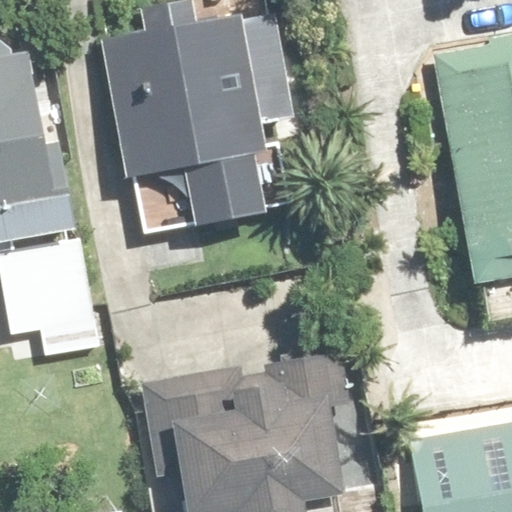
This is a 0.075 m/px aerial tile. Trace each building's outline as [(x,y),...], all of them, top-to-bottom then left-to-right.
[(144,32),(103,40),(130,175),(184,165),(195,225),(267,211),(255,153),(268,150),(263,122),(298,115),(277,11),(243,18),(242,13),(197,22),(193,0),(171,0),(139,7),(144,32)] [(511,49),(379,69),(421,349),(511,334),(511,49)] [(0,260),(27,255),(2,135),(0,135),(0,260)] [(277,511),(283,511),(269,413),(113,435),(123,511),(277,511)] [(511,511),(511,441),(349,464),(355,511),(511,511)]
